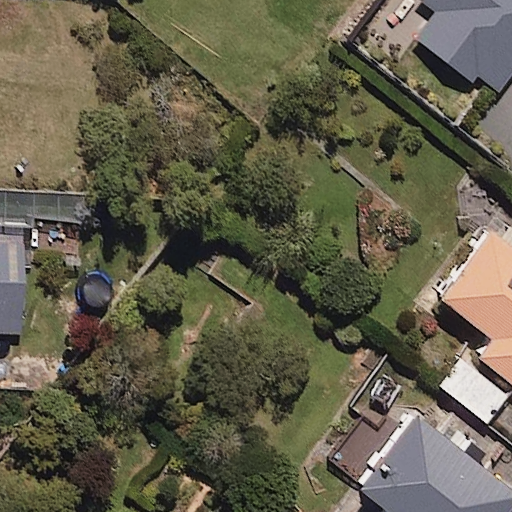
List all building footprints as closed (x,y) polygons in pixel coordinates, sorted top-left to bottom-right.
[(347,0),(310,0),(335,18),(347,0)] [(413,39),(469,84),(476,76),(496,91),(511,69),(511,0),(423,0),(436,9),(413,39)] [(27,190),(0,189),(0,332),(24,333),(27,190)] [(511,242),(492,226),(435,297),(487,339),(473,356),(511,387),(511,242)] [(503,398),(456,359),(435,384),(482,423),(503,398)] [(360,487),(356,492),(382,511),(505,511),(511,504),(511,494),(410,416),(403,424),(377,404),(331,464),(360,487)]
